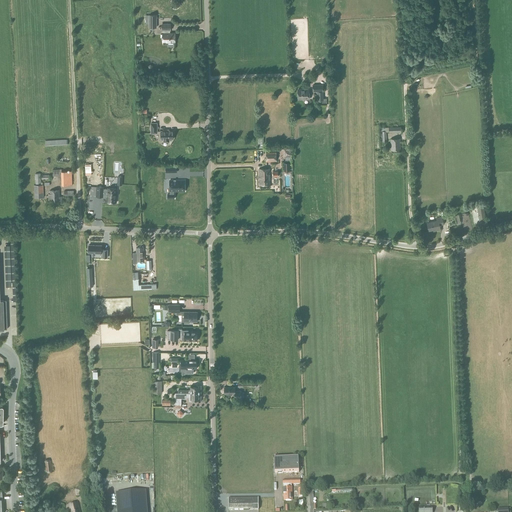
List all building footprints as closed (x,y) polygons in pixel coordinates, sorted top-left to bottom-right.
[(170,34),(170,30),(171,30),(171,24),(162,24),(162,30),(164,30),(164,34),(163,34),(163,42),(175,42),(175,33),(170,34)] [(323,101),(323,91),(322,86),(314,86),(315,91),(319,91),(319,101),(323,101)] [(298,99),(309,99),(309,90),(298,90),(298,99)] [(399,133),(399,127),(379,127),(379,132),(381,132),(381,141),(385,141),(385,133),(399,133)] [(169,142),(169,139),(173,139),(173,137),(174,136),(174,134),(173,133),(173,131),(161,131),(161,139),(164,139),(164,142),(169,142)] [(387,149),(386,149),(387,153),(391,154),(391,158),(397,158),(397,149),(395,149),(395,146),(400,147),(400,135),(391,136),(391,148),(387,148),(387,149)] [(266,162),(275,161),(275,153),(266,153),(266,162)] [(260,186),(270,185),(270,169),(259,169),(260,186)] [(62,172),(62,170),(53,170),(53,176),(62,176),(63,186),(72,186),(72,171),(62,172)] [(41,185),(41,174),(35,174),(36,185),(34,185),(35,197),(44,197),(43,185),(41,185)] [(169,190),(169,196),(177,196),(177,191),(175,191),(175,189),(184,189),(185,180),(171,179),(171,188),(171,189),(171,190),(169,190)] [(107,188),(106,202),(108,202),(116,203),(117,188),(107,188)] [(60,197),(59,190),(50,191),(50,194),(48,194),(48,202),(59,202),(59,201),(62,201),(62,197),(60,197)] [(480,220),(486,219),(483,204),(477,205),(480,220)] [(433,231),(440,229),(439,224),(445,222),(443,216),(438,217),(438,220),(427,223),(429,231),(433,230),(433,231)] [(132,255),(131,242),(122,243),(122,253),(125,253),(125,255),(132,255)] [(102,246),(89,245),(88,253),(101,253),(101,257),(103,257),(107,258),(108,250),(101,250),(102,246)] [(137,261),(144,261),(144,248),(136,248),(137,261)] [(138,273),(133,273),(134,290),(152,289),(152,286),(138,286),(138,273)] [(162,323),(162,304),(149,304),(149,323),(162,323)] [(198,313),(198,312),(182,312),(182,321),(198,321),(198,317),(198,316),(199,314),(198,313)] [(197,341),(197,332),(182,331),(182,338),(184,338),(184,340),(197,341)] [(199,369),(199,361),(185,361),(182,361),(182,373),(193,373),(193,369),(199,369)] [(235,391),(235,388),(235,387),(226,388),(226,394),(235,394),(235,398),(241,398),(241,391),(235,391)] [(190,400),(199,400),(199,393),(178,393),(176,393),(176,406),(182,406),(182,399),(187,399),(187,397),(190,397),(190,400)] [(274,474),(299,473),(298,458),(273,459),(274,474)] [(46,459),(44,461),(45,470),(47,472),(51,472),(52,470),(51,461),(49,459),(46,459)] [(291,487),(291,484),(300,484),(300,480),(283,480),(284,501),(292,501),(292,487),(291,487)] [(306,489),(306,494),(307,505),(306,505),(306,511),(314,511),(314,509),(314,504),(313,489),(306,489)] [(146,511),(145,491),(116,493),(117,511),(146,511)] [(229,498),(229,510),(258,509),(258,498),(229,498)] [(67,511),(79,511),(77,503),(66,506),(67,511)]
